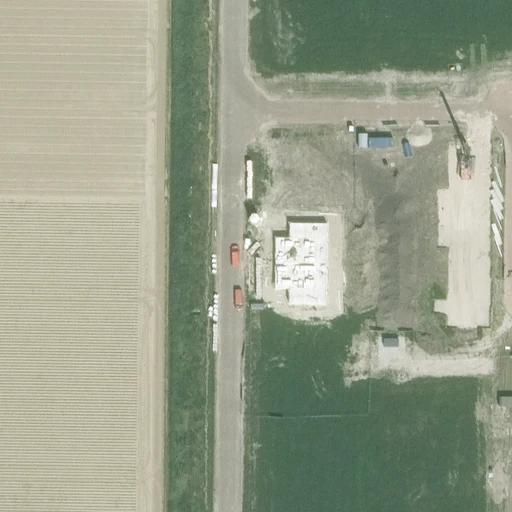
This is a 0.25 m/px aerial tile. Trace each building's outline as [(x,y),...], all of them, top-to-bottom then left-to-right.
[(277,9),(277,32),(321,32),(321,11),(333,11),(332,0),(307,0),(307,9),(277,9)] [(393,3),(393,29),(406,29),(405,59),(425,59),(428,59),(428,16),(407,16),(407,4),(393,3)] [(428,16),(428,59),(450,59),(451,29),(463,29),(463,4),(450,4),(450,16),(428,16)] [(277,32),(277,33),(277,54),(307,55),(307,67),(332,67),(332,54),(320,53),(320,33),(321,33),(321,32),(277,32)] [(449,147),(449,170),(490,171),(490,169),(489,169),(489,148),(449,147)] [(275,157),(275,192),(293,192),(292,208),(339,208),(339,183),(323,183),(323,158),(275,157)] [(439,191),(439,192),(490,193),(490,171),(449,170),(448,191),(439,191)] [(439,192),(439,210),(489,211),(489,195),(490,195),(490,193),(439,192)] [(439,210),(438,228),(489,229),(489,211),(439,210)] [(275,239),(274,266),(327,266),(328,225),(288,225),(288,239),(275,239)] [(438,228),(438,229),(448,229),(448,246),(488,247),(489,229),(438,228)] [(448,246),(448,264),(488,265),(488,247),(448,246)] [(448,264),(447,282),(489,283),(489,281),(488,281),(488,265),(448,264)] [(274,266),(274,292),(288,292),(287,307),(327,307),(327,266),(274,266)] [(447,282),(447,304),(489,305),(489,283),(447,282)] [(447,304),(447,328),(487,328),(488,307),(489,307),(489,305),(447,304)] [(273,352),(273,362),(325,362),(325,338),(328,338),(328,324),(304,324),(304,336),(275,336),(275,352),(273,352)] [(398,341),(383,341),(383,349),(398,349),(398,341)] [(273,362),(273,371),(275,371),(275,388),(303,388),(303,400),(327,400),(327,387),(325,387),(325,362),(273,362)] [(422,409),(422,427),(426,427),(426,451),(479,452),(479,426),(466,425),(466,410),(422,409)] [(422,475),(421,493),(465,494),(465,478),(479,478),(479,452),(426,451),(426,475),(422,475)] [(411,501),(411,511),(448,511),(449,502),(411,501)]
